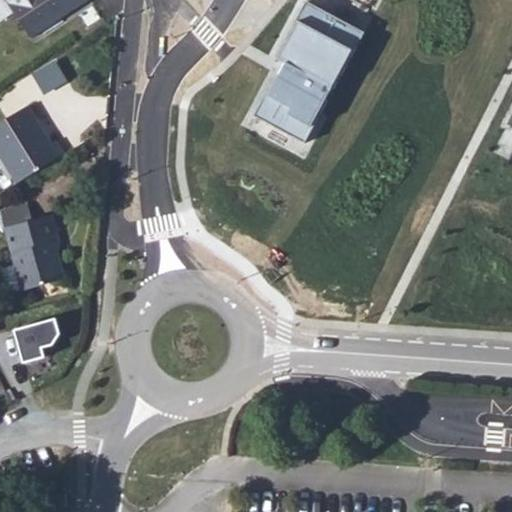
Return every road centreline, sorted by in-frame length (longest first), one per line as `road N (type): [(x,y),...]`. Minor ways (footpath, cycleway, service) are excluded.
road 1 (residential): [(227,0),(163,78),(152,109),(153,180),(174,288)]
road 2 (residential): [(245,344),(511,367)]
road 3 (residential): [(174,288),(145,308),(134,336),(142,370),(162,390)]
road 4 (residential): [(0,446),(47,429),(120,442)]
